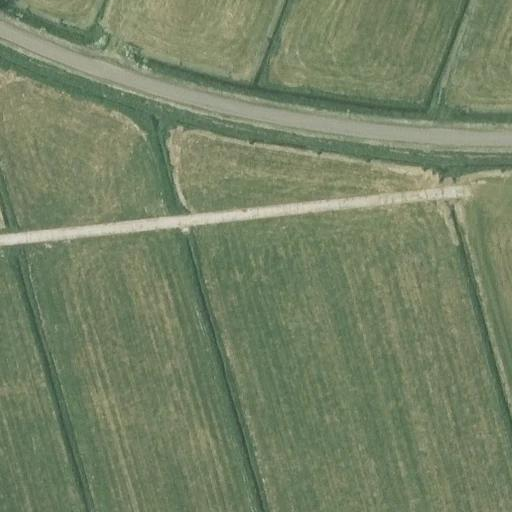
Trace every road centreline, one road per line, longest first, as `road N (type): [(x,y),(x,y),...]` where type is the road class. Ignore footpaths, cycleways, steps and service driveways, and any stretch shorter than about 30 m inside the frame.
road 1 (unclassified): [(511,139),(374,131),(216,105),(0,29)]
road 2 (track): [(447,197),(0,247)]
